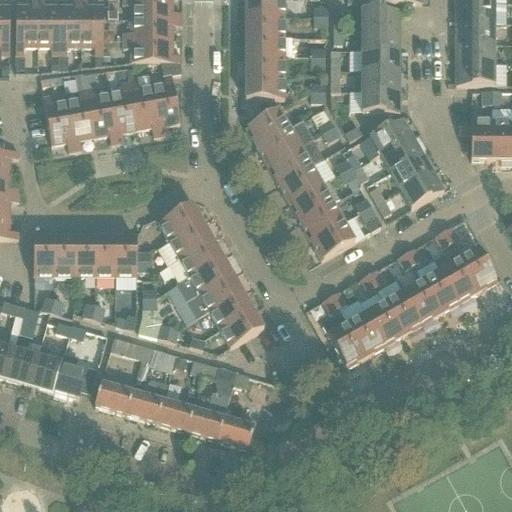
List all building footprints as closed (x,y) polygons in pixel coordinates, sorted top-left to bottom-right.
[(421,9),(420,0),(382,0),(382,9),(421,9)] [(454,0),(455,9),(493,9),(493,0),(454,0)] [(37,53),(37,2),(30,2),(30,11),(15,11),(15,61),(23,61),(23,53),(37,53)] [(58,61),(58,11),(43,11),(43,2),(37,2),(37,53),(51,53),(51,61),(58,61)] [(80,53),(80,2),(74,2),(74,11),(58,11),(58,61),(66,61),(66,53),(80,53)] [(86,2),(80,2),(80,53),(94,53),(94,61),(102,61),(102,46),(102,36),(102,11),(86,11),(86,2)] [(130,11),(130,25),(181,25),(181,18),(172,18),(172,2),(122,2),(122,11),(130,11)] [(283,2),(265,2),(244,2),(244,23),(283,23),(283,2)] [(493,29),(493,9),(455,9),(455,29),(493,29)] [(0,52),(0,53),(0,61),(9,61),(9,11),(0,11),(0,52)] [(313,12),(313,23),(327,23),(327,12),(313,12)] [(342,36),(342,22),(342,15),(332,15),(332,36),(342,36)] [(360,15),(360,36),(399,36),(399,15),(360,15)] [(283,43),(283,23),(244,23),(244,43),(283,43)] [(327,33),(327,23),(313,23),(313,33),(327,33)] [(181,31),(181,25),(130,25),(130,38),(122,38),(122,39),(121,39),(121,47),(122,47),(172,47),(172,31),(181,31)] [(493,50),(493,29),(455,29),(455,50),(493,50)] [(342,51),(342,36),(332,36),(332,51),(342,51)] [(399,57),(399,36),(360,36),(360,57),(399,57)] [(283,64),(283,43),(244,43),(244,64),(283,64)] [(172,61),(172,47),(122,47),(122,54),(130,54),(130,68),(181,68),(181,61),(172,61)] [(493,70),(493,50),(455,50),(455,70),(493,70)] [(323,64),(323,54),(309,54),(309,64),(323,64)] [(399,77),(399,57),(360,57),(360,77),(399,77)] [(329,62),(329,77),(338,77),(339,62),(329,62)] [(283,85),(283,64),(244,64),(244,85),(283,85)] [(323,74),(323,64),(309,64),(309,74),(323,74)] [(493,91),(493,70),(455,70),(455,91),(493,91)] [(338,91),(338,77),(329,77),(329,91),(338,91)] [(399,97),(399,77),(360,77),(360,97),(399,97)] [(179,128),(170,80),(162,81),(163,89),(150,91),(159,141),(165,140),(164,131),(179,128)] [(283,105),(283,85),(244,85),(244,105),(283,105)] [(159,141),(150,91),(136,94),(135,86),(129,87),(137,136),(151,133),(153,142),(159,141)] [(137,136),(129,87),(122,88),(124,96),(107,99),(116,149),(123,148),(121,139),(137,136)] [(310,89),(310,98),(323,99),(323,89),(310,89)] [(116,149),(107,99),(94,101),(92,93),(85,95),(93,143),(108,141),(110,150),(116,149)] [(93,143),(85,95),(77,96),(78,104),(65,106),(73,156),(80,155),(79,146),(93,143)] [(399,118),(399,97),(360,97),(360,118),(399,118)] [(491,112),(491,97),(481,97),(481,112),(491,112)] [(501,97),(491,97),(491,112),(501,112),(501,97)] [(323,108),(323,99),(310,98),(310,108),(323,108)] [(73,156),(65,106),(51,109),(50,101),(42,102),(50,151),(66,148),(67,157),(73,156)] [(255,153),(288,134),(278,115),(244,134),(255,153)] [(511,166),(511,127),(511,115),(490,115),(490,127),(490,166),(511,166)] [(368,143),(379,161),(412,142),(401,124),(368,143)] [(316,132),(321,141),(333,134),(328,125),(316,132)] [(301,127),(288,134),(255,153),(266,172),(299,153),(312,146),(301,127)] [(490,166),(490,127),(470,127),(470,128),(470,140),(470,166),(473,166),(490,166)] [(470,140),(470,128),(458,128),(458,140),(470,140)] [(348,147),(361,140),(356,132),(343,139),(348,147)] [(338,142),(333,134),(321,141),(326,149),(338,142)] [(422,159),(412,142),(379,161),(389,179),(422,159)] [(277,191),(310,172),(299,153),(266,172),(277,191)] [(0,178),(9,179),(9,164),(18,164),(18,157),(0,156),(0,178)] [(345,164),(346,165),(351,174),(352,176),(360,172),(353,159),(345,164)] [(432,177),(422,159),(389,179),(399,196),(432,177)] [(351,174),(346,165),(333,172),(338,181),(351,174)] [(288,210),(321,191),(310,172),(277,191),(288,210)] [(367,184),(360,172),(352,176),(355,182),(359,189),(367,184)] [(355,182),(352,176),(351,174),(338,181),(343,189),(355,182)] [(443,195),(432,177),(399,196),(410,215),(443,195)] [(9,194),(9,179),(0,178),(0,200),(18,201),(18,194),(9,194)] [(299,229),(332,209),(321,191),(288,210),(299,229)] [(383,206),(380,201),(376,193),(368,198),(375,210),(383,206)] [(18,207),(18,201),(0,200),(0,222),(8,222),(8,207),(18,207)] [(353,211),(359,221),(371,214),(365,204),(353,211)] [(390,218),(383,206),(375,210),(382,223),(390,218)] [(310,247),(343,228),(332,209),(299,229),(310,247)] [(167,247),(201,227),(191,210),(170,222),(157,229),(167,247)] [(381,232),(371,214),(359,221),(369,238),(381,232)] [(8,237),(8,222),(0,222),(0,244),(18,244),(18,237),(8,237)] [(178,265),(211,245),(201,227),(167,247),(178,265)] [(354,247),(343,228),(310,247),(321,266),(354,247)] [(450,233),(442,238),(449,250),(457,245),(450,233)] [(449,250),(442,238),(434,242),(441,254),(449,250)] [(53,283),(53,244),(32,244),(32,283),(53,283)] [(74,283),(74,244),(53,244),(53,283),(74,283)] [(94,283),(94,244),(74,244),(74,283),(94,283)] [(115,283),(115,244),(94,244),(94,283),(115,283)] [(136,267),(136,257),(136,244),(135,244),(115,244),(115,283),(136,283),(136,277),(136,267)] [(222,263),(211,245),(178,265),(188,283),(222,263)] [(413,255),(405,259),(411,271),(419,266),(413,255)] [(477,255),(458,265),(477,299),(496,288),(477,255)] [(149,267),(149,257),(136,257),(136,267),(149,267)] [(411,271),(405,259),(396,264),(403,276),(411,271)] [(198,300),(232,281),(222,263),(188,283),(176,290),(186,308),(198,300)] [(477,299),(458,265),(439,276),(459,309),(477,299)] [(149,277),(149,267),(136,267),(136,277),(149,277)] [(375,276),(367,281),(374,293),(382,288),(375,276)] [(459,309),(439,276),(421,287),(440,320),(459,309)] [(242,299),(232,281),(198,300),(186,308),(196,325),(208,318),(242,299)] [(374,293),(367,281),(359,286),(366,297),(374,293)] [(420,286),(419,287),(420,287),(402,298),(421,331),(440,320),(420,286)] [(156,295),(141,295),(142,305),(156,305),(156,295)] [(338,298),(330,302),(337,314),(345,310),(338,298)] [(421,331),(402,298),(383,309),(402,342),(421,331)] [(253,317),(242,299),(208,318),(219,336),(253,317)] [(345,330),(346,329),(337,314),(330,302),(322,307),(328,319),(330,318),(333,323),(320,330),(346,374),(364,364),(345,330)] [(50,319),(54,305),(44,303),(40,317),(50,319)] [(63,308),(54,305),(50,319),(59,322),(63,308)] [(142,320),(138,335),(157,325),(160,323),(156,315),(156,305),(142,305),(142,320)] [(1,312),(0,315),(0,317),(14,322),(5,355),(12,357),(17,339),(24,314),(2,307),(1,312)] [(90,325),(94,311),(84,308),(80,322),(90,325)] [(402,342),(383,309),(364,320),(383,353),(402,342)] [(104,315),(94,311),(90,325),(100,328),(104,315)] [(24,314),(17,339),(32,343),(39,318),(34,316),(33,316),(24,314)] [(263,334),(253,317),(219,336),(229,354),(263,334)] [(383,353),(364,320),(346,330),(346,329),(345,330),(364,364),(383,353)] [(124,326),(121,334),(131,337),(136,324),(126,321),(124,326)] [(138,335),(137,338),(165,346),(169,333),(160,330),(162,325),(160,323),(157,325),(138,335)] [(68,342),(71,332),(57,328),(54,338),(68,342)] [(85,336),(71,332),(68,342),(82,346),(85,336)] [(169,333),(165,346),(175,349),(179,336),(169,333)] [(191,343),(188,353),(201,357),(204,347),(191,343)] [(141,366),(144,353),(113,344),(109,356),(141,366)] [(28,391),(36,364),(40,351),(29,348),(25,361),(12,357),(4,384),(28,391)] [(0,383),(4,384),(12,357),(0,353),(0,383)] [(157,357),(144,353),(141,366),(153,369),(157,357)] [(84,378),(74,375),(77,365),(63,361),(60,371),(52,398),(77,405),(79,398),(90,401),(96,378),(97,375),(86,371),(84,378)] [(52,398),(60,371),(36,364),(28,391),(52,398)] [(201,383),(205,370),(192,366),(189,379),(201,383)] [(205,370),(201,383),(214,386),(217,398),(229,402),(232,392),(235,379),(205,370)] [(249,382),(235,379),(232,392),(245,395),(249,382)] [(101,388),(94,412),(125,420),(131,397),(101,388)] [(131,397),(125,420),(155,429),(162,406),(131,397)] [(217,447),(230,402),(229,402),(217,398),(211,399),(206,419),(193,415),(186,438),(217,447)] [(162,406),(155,429),(186,438),(193,415),(162,406)] [(300,419),(293,410),(277,422),(283,430),(300,419)] [(223,424),(217,447),(247,456),(254,432),(223,424)]
